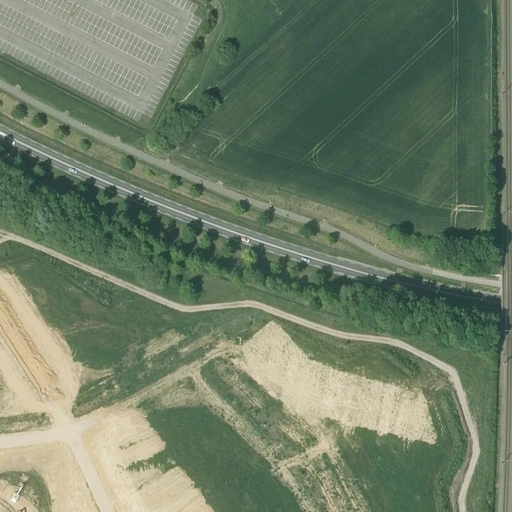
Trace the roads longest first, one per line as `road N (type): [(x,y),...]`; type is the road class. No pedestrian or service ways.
road 1 (primary): [(0,132),(151,201),(295,253),(511,305)]
road 2 (residential): [(68,433),(0,326)]
